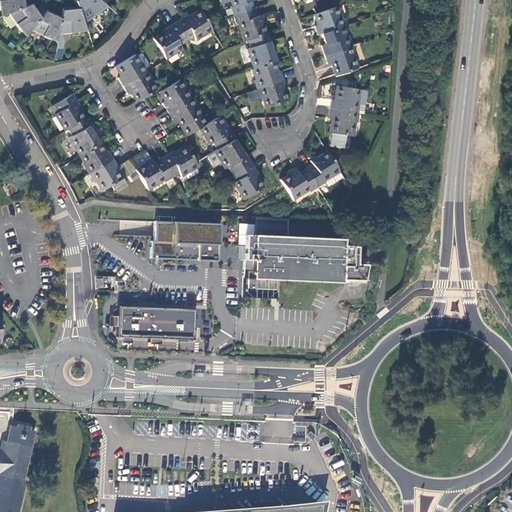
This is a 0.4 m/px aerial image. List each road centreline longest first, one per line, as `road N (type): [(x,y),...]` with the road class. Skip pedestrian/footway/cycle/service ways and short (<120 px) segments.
road 1 (secondary): [(92,390),(257,410),(316,394),(355,415)]
road 2 (secondary): [(363,365),(332,373),(189,366),(144,378),(101,365)]
road 3 (residential): [(77,345),(69,233),(0,112)]
road 4 (primary): [(475,0),(454,204)]
road 5 (residential): [(282,0),(310,100),(302,127),(269,141)]
road 6 (primary): [(495,336),(471,289),(454,204)]
